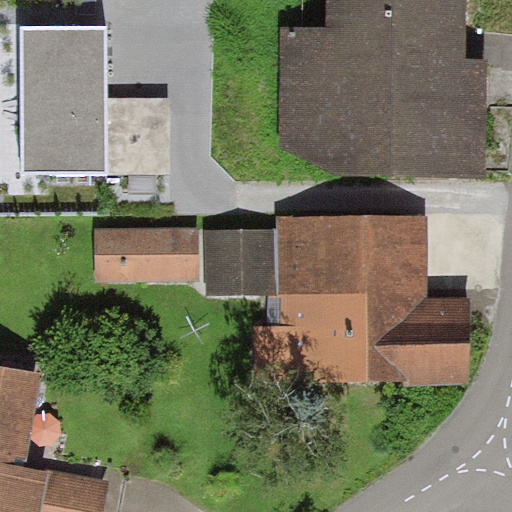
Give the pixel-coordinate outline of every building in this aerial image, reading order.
[(466,0),(326,0),(326,30),(283,28),(282,149),(336,181),(488,184),(488,59),(467,59),(467,45),(466,0)] [(108,30),(23,30),(23,179),(108,179),(107,176),(109,100),(108,30)] [(170,101),(109,100),(107,176),(169,177),(170,101)] [(427,218),(279,219),(279,230),(280,296),(280,328),(255,328),(255,384),(405,383),(405,387),(470,386),(470,301),(428,301),(428,292),(427,218)] [(99,230),(98,284),(199,284),(199,230),(99,230)] [(207,298),(280,296),(279,230),(206,231),(207,298)] [(42,377),(0,369),(0,511),(43,511),(51,474),(25,470),(28,455),(42,377)] [(104,511),(110,486),(51,474),(43,511),(104,511)]
